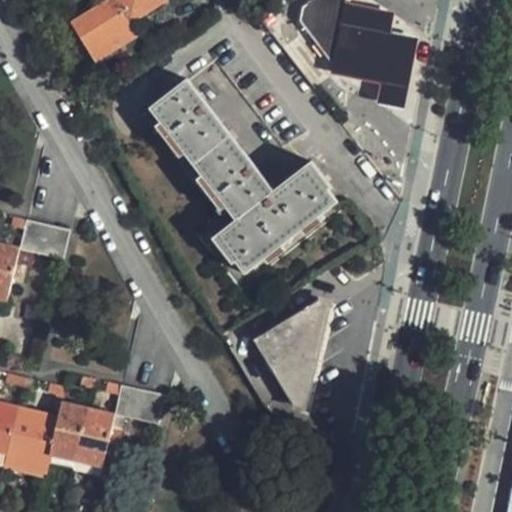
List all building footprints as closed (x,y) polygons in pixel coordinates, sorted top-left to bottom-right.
[(93,60),(137,33),(129,20),(115,0),(106,0),(70,22),(93,60)] [(115,0),(129,20),(142,12),(158,0),(115,0)] [(350,5),(350,0),(311,0),(303,7),(300,23),(329,62),(337,64),(350,5)] [(394,32),(397,14),(386,12),(350,5),(337,64),(335,76),(370,83),(382,85),(379,104),(400,109),(419,113),(424,83),(433,41),(413,37),(394,32)] [(215,237),(234,263),(237,261),(246,273),(337,202),(328,189),(331,187),(312,162),(273,192),(186,80),(150,109),(237,220),(215,237)] [(65,259),(71,231),(26,220),(15,218),(13,225),(24,227),(18,248),(65,259)] [(0,298),(7,300),(18,248),(0,242),(0,298)] [(328,299),(319,296),(255,336),(253,344),(263,359),(265,358),(292,402),(302,404),(328,299)] [(23,378),(6,375),(5,383),(21,387),(23,378)] [(96,380),(83,377),(80,386),(94,389),(96,380)] [(120,385),(108,382),(106,392),(118,395),(120,385)] [(65,388),(48,384),(46,393),(63,398),(65,388)] [(113,415),(108,442),(119,445),(125,420),(158,427),(167,396),(120,385),(118,395),(113,415)] [(79,460),(91,409),(62,402),(59,419),(51,454),(79,460)] [(17,409),(0,404),(0,455),(7,457),(17,409)] [(47,467),(51,454),(59,419),(17,409),(7,457),(20,460),(47,467)] [(108,442),(113,415),(91,409),(79,460),(103,467),(108,442)] [(15,478),(43,484),(47,467),(20,460),(15,478)]
